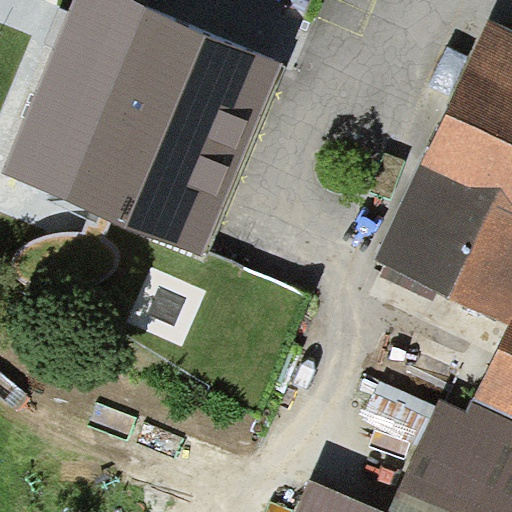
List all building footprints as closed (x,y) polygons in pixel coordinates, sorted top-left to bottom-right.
[(108,54),(48,197),(208,264),(289,72),(128,5),(108,54)] [(376,262),(510,325),(511,324),(511,39),(488,28),(376,262)] [(511,324),(510,325),(472,404),(511,422),(511,324)] [(440,405),(396,500),(422,511),(511,511),(511,422),(472,404),(466,417),(440,405)] [(380,511),(313,481),(298,511),(380,511)]
